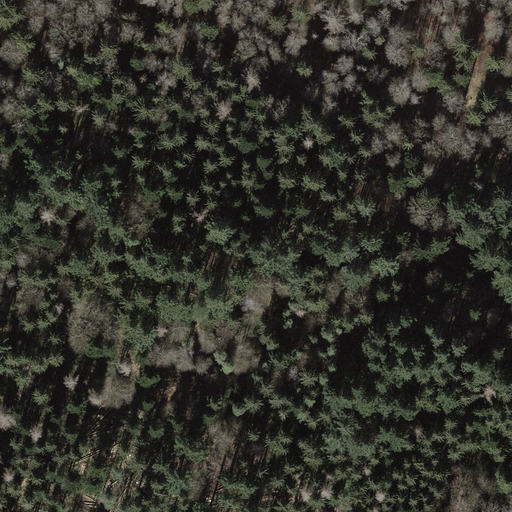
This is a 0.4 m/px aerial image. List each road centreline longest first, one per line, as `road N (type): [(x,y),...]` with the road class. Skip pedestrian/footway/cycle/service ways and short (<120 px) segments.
road 1 (track): [(82,0),(169,27),(277,97),(344,162),(419,330),(437,434),(439,511)]
road 2 (track): [(0,368),(98,398),(322,511)]
